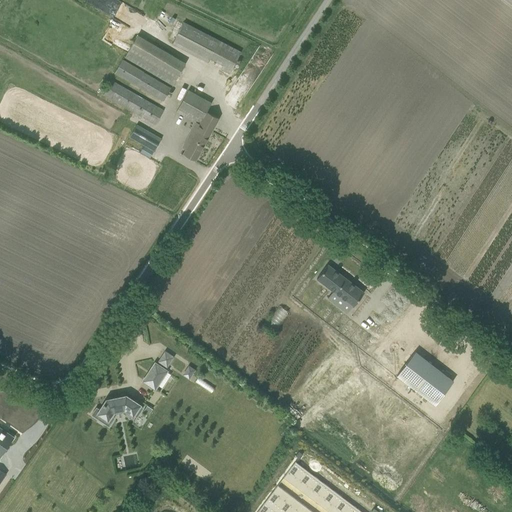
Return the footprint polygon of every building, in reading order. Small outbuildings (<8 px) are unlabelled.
[(135,30),(144,15),(117,0),(87,0),(86,3),(135,30)] [(184,22),(172,43),(208,62),(210,58),(223,64),(221,69),(229,73),(241,52),(184,22)] [(187,62),(138,35),(125,58),(173,85),(187,62)] [(163,100),(171,87),(123,59),(115,73),(163,100)] [(156,124),(164,110),(112,80),(104,95),(156,124)] [(195,160),(218,118),(206,112),(211,103),(189,90),(177,111),(196,122),(188,137),(192,139),(184,153),(195,160)] [(137,124),(130,137),(154,150),(162,137),(137,124)] [(143,146),(140,151),(149,157),(153,151),(143,146)] [(328,264),(317,279),(353,307),(364,292),(328,264)] [(365,340),(401,320),(390,299),(365,313),(367,318),(356,325),(365,340)] [(269,323),(279,329),(289,311),(279,305),(269,323)] [(392,367),(401,358),(393,349),(384,358),(392,367)] [(415,352),(397,375),(435,405),(453,381),(415,352)] [(155,388),(166,371),(155,364),(144,381),(155,388)] [(184,375),(193,378),(195,367),(187,365),(184,375)] [(138,412),(142,407),(126,396),(119,398),(119,397),(114,398),(114,399),(107,400),(104,404),(104,403),(103,404),(104,405),(100,410),(96,407),(91,415),(98,419),(101,415),(107,419),(113,411),(124,409),(133,414),(135,410),(138,412)] [(0,455),(13,437),(0,428),(0,455)] [(465,460),(460,467),(471,475),(476,467),(465,460)] [(362,511),(295,461),(283,477),(329,511),(362,511)] [(312,511),(277,485),(265,501),(279,511),(312,511)] [(279,511),(265,501),(257,511),(279,511)]
